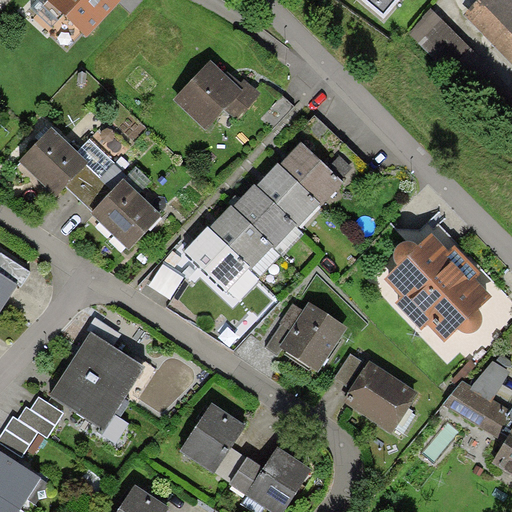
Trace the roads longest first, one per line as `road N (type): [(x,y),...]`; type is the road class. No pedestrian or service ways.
road 1 (residential): [(329,511),(345,480),(323,434),(87,280)]
road 2 (residential): [(261,0),(511,251)]
road 3 (residential): [(87,280),(0,375)]
